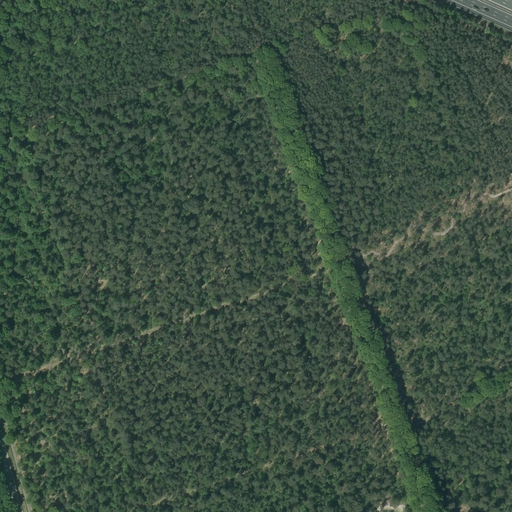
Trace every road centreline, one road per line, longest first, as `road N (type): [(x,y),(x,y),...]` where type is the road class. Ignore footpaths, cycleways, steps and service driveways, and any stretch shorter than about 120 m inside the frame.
road 1 (track): [(339,267),(0,383)]
road 2 (track): [(339,267),(511,187)]
road 3 (track): [(387,400),(339,267)]
road 4 (track): [(511,381),(399,430)]
